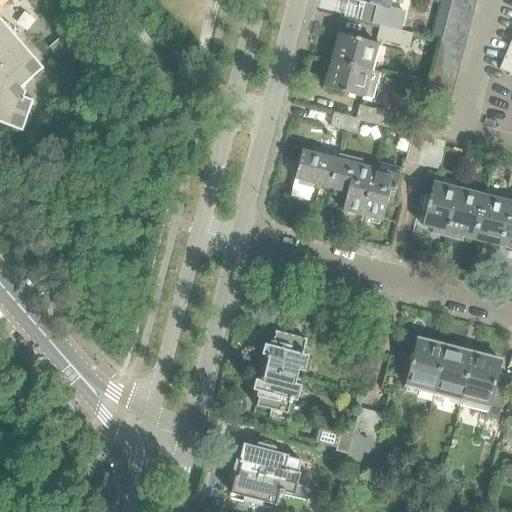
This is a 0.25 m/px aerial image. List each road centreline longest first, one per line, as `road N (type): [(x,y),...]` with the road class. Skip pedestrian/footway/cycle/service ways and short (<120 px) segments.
road 1 (unknown): [(198,100),(126,369),(109,405)]
road 2 (residential): [(511,311),(232,237)]
road 3 (residential): [(232,237),(293,0)]
road 4 (residential): [(256,0),(197,227)]
road 5 (residential): [(149,424),(109,405),(0,283)]
road 6 (residential): [(197,227),(149,424)]
road 7 (residential): [(189,431),(232,237)]
road 8 (unknown): [(109,405),(54,458),(56,511)]
